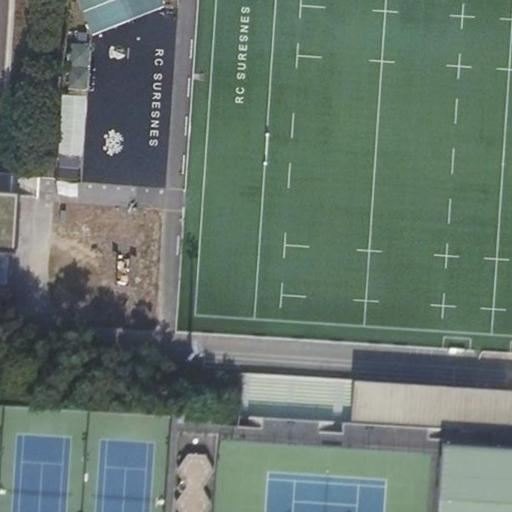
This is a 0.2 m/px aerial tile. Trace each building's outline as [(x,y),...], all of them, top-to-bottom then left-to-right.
[(164,7),(161,0),(76,0),(91,36),(164,7)] [(90,91),(92,43),(71,42),(69,90),(90,91)] [(0,246),(15,248),(18,194),(0,193),(0,246)] [(511,389),(355,380),(353,423),(511,433),(511,389)] [(511,435),(493,434),(492,444),(511,445),(511,435)] [(511,511),(511,450),(441,446),(436,511),(511,511)] [(206,456),(187,454),(179,468),(187,482),(181,481),(178,486),(180,490),(186,490),(176,503),(182,511),(207,511),(212,505),(203,488),(213,472),(206,456)]
